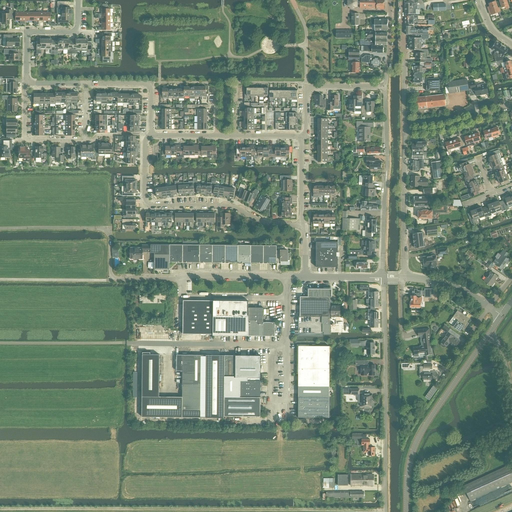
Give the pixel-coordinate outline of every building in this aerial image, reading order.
[(347,0),(347,7),(352,10),(358,7),(358,6),(360,6),(360,8),(368,8),(376,8),(384,9),(384,4),(385,4),(385,0),(384,0),(359,0),(360,2),(358,2),(358,1),(356,0),(347,0)] [(509,9),(508,6),(506,0),(499,0),(502,8),(505,7),(506,10),(509,9)] [(500,7),(498,8),(496,1),(489,3),(490,6),(488,7),(490,14),(492,13),(493,14),(499,12),(499,11),(500,11),(501,11),(500,7)] [(414,4),(405,4),(405,15),(412,15),(416,15),(416,10),(418,10),(418,4),(418,3),(414,4)] [(65,5),(57,5),(57,8),(57,11),(57,14),(58,14),(61,14),(71,14),(72,8),(65,8),(65,5)] [(9,24),(9,18),(12,18),(12,10),(6,10),(6,14),(2,14),(2,19),(0,18),(0,22),(2,23),(2,24),(9,24)] [(61,14),(58,14),(58,17),(57,23),(65,23),(65,20),(71,20),(71,14),(61,14)] [(388,20),(375,20),(375,31),(388,30),(388,20)] [(411,27),(405,27),(405,32),(405,34),(405,35),(411,35),(421,35),(421,36),(428,36),(428,35),(428,31),(433,31),(433,29),(432,28),(429,28),(428,29),(417,29),(417,30),(417,31),(415,31),(415,27),(414,27),(411,27)] [(366,39),(360,39),(360,45),(373,45),(373,38),(375,38),(375,45),(385,46),(387,46),(388,34),(376,33),(376,32),(366,32),(366,39)] [(110,41),(110,37),(112,37),(112,33),(104,33),(104,36),(102,36),(102,40),(101,40),(100,39),(98,39),(98,41),(110,41)] [(3,41),(3,47),(7,47),(19,47),(19,38),(16,38),(16,39),(12,39),(12,35),(3,35),(3,41)] [(40,43),(36,43),(36,54),(41,54),(41,50),(45,50),(45,39),(40,39),(40,43)] [(51,39),(45,39),(45,50),(51,50),(51,51),(54,51),(54,41),(51,41),(51,39)] [(54,41),(54,51),(58,51),(58,50),(63,50),(63,39),(57,39),(57,41),(54,41)] [(69,39),(63,39),(63,50),(67,50),(67,54),(69,54),(71,54),(72,54),(72,52),(72,41),(69,41),(69,39)] [(72,41),(72,52),(72,54),(77,54),(77,51),(81,51),(81,39),(75,39),(75,41),(72,41)] [(87,39),(81,39),(81,51),(87,51),(87,53),(91,53),(91,43),(87,43),(87,39)] [(500,45),(496,42),(493,46),(492,46),(491,48),(491,49),(498,54),(497,55),(497,59),(496,59),(497,62),(498,61),(498,62),(503,60),(506,59),(505,56),(504,55),(508,50),(503,47),(504,47),(500,45)] [(410,44),(410,50),(411,50),(418,50),(418,53),(421,53),(425,53),(427,53),(429,53),(429,50),(421,50),(421,44),(419,44),(410,44)] [(14,54),(14,49),(4,49),(4,54),(9,54),(9,60),(19,60),(19,54),(14,54)] [(110,60),(110,52),(98,52),(98,54),(100,54),(101,53),(102,53),(101,57),(102,57),(102,60),(110,60)] [(418,53),(416,53),(416,59),(421,59),(421,62),(432,62),(434,62),(434,60),(432,60),(432,59),(426,59),(426,57),(427,57),(427,53),(425,53),(421,53),(418,53)] [(362,58),(362,62),(368,63),(371,63),(371,67),(380,68),(381,59),(372,58),(372,56),(366,55),(362,58)] [(511,63),(511,61),(504,62),(503,60),(498,62),(498,64),(505,62),(506,66),(503,67),(503,68),(500,68),(501,70),(503,70),(503,71),(504,70),(507,69),(511,67),(511,63)] [(352,70),(351,72),(360,72),(360,70),(360,62),(352,62),(352,70)] [(414,66),(413,72),(422,72),(423,74),(425,74),(425,69),(431,69),(431,67),(434,67),(434,63),(426,62),(421,62),(420,62),(420,66),(414,66)] [(511,75),(511,67),(507,69),(504,70),(503,71),(503,70),(501,70),(502,73),(505,72),(506,77),(505,77),(506,80),(511,78),(511,75)] [(434,79),(426,79),(427,83),(426,83),(427,91),(443,90),(443,78),(434,79)] [(16,93),(17,82),(14,82),(14,79),(6,79),(6,93),(16,93)] [(449,94),(469,91),(467,79),(448,82),(449,94)] [(486,84),(475,86),(474,81),(469,82),(471,90),(475,89),(476,96),(488,94),(486,84)] [(416,109),(446,106),(444,94),(415,98),(416,109)] [(10,99),(10,96),(2,96),(2,99),(8,99),(8,111),(16,111),(16,99),(10,99)] [(323,101),(323,96),(315,96),(315,102),(317,102),(317,105),(321,105),(321,107),(326,107),(326,101),(323,101)] [(331,102),(328,102),(328,110),(333,110),(333,109),(340,109),(340,105),(340,102),(339,102),(339,96),(331,96),(331,102)] [(354,100),(350,100),(350,103),(350,111),(354,111),(355,111),(356,112),(361,112),(362,111),(362,106),(362,96),(354,96),(354,100)] [(362,106),(362,111),(362,114),(367,114),(368,115),(370,115),(371,114),(371,112),(374,112),(374,102),(367,102),(367,106),(362,106)] [(13,120),(13,116),(6,116),(6,126),(16,126),(16,120),(13,120)] [(373,123),(363,123),(363,121),(356,121),(356,127),(358,127),(359,141),(371,141),(371,128),(374,128),(373,123)] [(16,133),(16,126),(6,126),(6,137),(13,137),(13,133),(16,133)] [(493,137),(500,135),(497,127),(491,129),(493,137)] [(486,139),(493,137),(491,129),(483,131),(486,139)] [(471,135),(474,142),(481,140),(478,133),(471,135)] [(474,142),(471,135),(464,137),(467,146),(469,146),(470,147),(474,146),(474,142)] [(455,148),(461,146),(459,138),(452,141),(455,148)] [(9,144),(7,144),(7,139),(1,139),(1,146),(0,146),(0,150),(1,150),(1,156),(5,156),(5,157),(9,157),(9,149),(9,147),(10,146),(10,145),(10,144),(9,144)] [(450,149),(455,148),(452,141),(445,143),(448,150),(448,151),(445,152),(447,158),(450,157),(449,154),(451,153),(450,149)] [(426,146),(426,142),(416,142),(416,144),(412,144),(412,151),(423,151),(423,146),(426,146)] [(96,150),(95,157),(98,157),(98,155),(98,154),(104,154),(104,144),(98,144),(98,149),(96,149),(96,150)] [(104,144),(104,154),(110,154),(110,158),(113,158),(113,149),(111,149),(111,144),(104,144)] [(80,148),(77,148),(77,150),(77,158),(80,158),(80,157),(86,157),(86,145),(80,145),(80,148)] [(93,145),(86,145),(86,157),(92,157),(92,160),(95,160),(95,158),(95,157),(96,150),(93,150),(93,145)] [(171,155),(171,146),(168,146),(168,145),(162,145),(162,155),(171,155)] [(180,158),(180,145),(174,145),(174,146),(171,146),(171,155),(176,155),(176,158),(180,158)] [(189,155),(189,147),(186,147),(186,145),(180,145),(180,158),(184,158),(184,155),(189,155)] [(198,155),(198,145),(192,145),(192,147),(189,147),(189,155),(198,155)] [(207,155),(207,147),(204,147),(204,145),(198,145),(198,155),(207,155)] [(213,158),(213,155),(216,155),(216,145),(210,145),(210,147),(207,147),(207,155),(207,158),(213,158)] [(244,146),(237,146),(237,157),(246,157),(246,147),(244,147),(244,146)] [(248,147),(246,147),(246,157),(246,160),(251,160),(251,157),(251,156),(254,156),(255,156),(255,146),(248,146),(248,147)] [(255,156),(254,156),(254,159),(258,159),(258,157),(263,157),(263,147),(261,147),(261,146),(255,146),(255,156)] [(266,148),(263,147),(263,157),(272,157),(272,146),(266,146),(266,148)] [(278,146),(272,146),(272,157),(281,157),(281,148),(278,148),(278,146)] [(283,148),(281,148),(281,157),(286,157),(286,158),(290,158),(290,153),(290,146),(283,146),(283,148)] [(26,150),(26,147),(18,147),(18,158),(23,158),(23,161),(29,162),(29,150),(26,150)] [(43,153),(43,147),(35,147),(35,158),(41,158),(41,159),(46,159),(46,153),(43,153)] [(60,155),(60,147),(52,147),(52,157),(57,157),(57,162),(63,162),(63,155),(60,155)] [(74,160),(74,158),(75,158),(75,147),(67,147),(67,158),(68,158),(68,160),(69,161),(73,161),(74,160)] [(489,160),(488,160),(489,163),(501,158),(499,153),(500,153),(499,150),(496,151),(488,154),(489,157),(488,157),(489,160)] [(374,161),(374,157),(366,157),(366,163),(370,163),(370,169),(381,169),(381,168),(381,167),(381,165),(381,161),(374,161)] [(501,158),(489,163),(490,166),(491,165),(492,168),(493,167),(494,170),(495,170),(496,170),(504,166),(501,158)] [(464,172),(473,169),(472,166),(471,166),(470,164),(469,164),(468,161),(459,165),(460,166),(457,167),(459,171),(462,172),(462,173),(464,172)] [(423,169),(424,162),(419,162),(419,163),(418,163),(418,166),(410,166),(410,170),(418,171),(418,168),(419,168),(419,169),(423,169)] [(443,177),(441,164),(437,164),(437,162),(431,163),(434,178),(443,177)] [(496,170),(495,170),(497,175),(495,176),(496,178),(506,175),(504,170),(505,170),(504,166),(496,170)] [(465,181),(474,178),(473,175),(474,174),(473,172),(474,171),(473,169),(464,172),(466,177),(464,178),(465,181)] [(506,175),(496,178),(497,181),(499,181),(499,183),(501,183),(502,186),(510,183),(509,180),(510,179),(508,174),(506,175)] [(134,180),(134,176),(123,176),(123,181),(126,181),(126,186),(137,186),(137,180),(134,180)] [(287,180),(287,176),(280,176),(280,180),(283,180),(283,191),(292,191),(292,180),(287,180)] [(359,176),(359,183),(362,183),(364,183),(364,186),(371,186),(371,183),(372,183),(373,176),(363,176),(359,176)] [(419,179),(419,177),(411,177),(411,187),(419,187),(419,186),(427,186),(428,179),(419,179)] [(470,188),(479,185),(478,182),(477,183),(476,180),(475,181),(474,178),(465,181),(467,184),(468,183),(470,188)] [(245,190),(245,185),(241,183),(238,190),(241,191),(239,197),(239,198),(240,199),(241,199),(242,199),(244,200),(245,200),(248,192),(248,191),(245,190)] [(479,185),(470,188),(472,193),(470,194),(472,197),(480,194),(479,191),(480,191),(479,188),(480,188),(479,185)] [(137,193),(137,186),(126,186),(126,191),(122,191),(122,196),(134,196),(134,193),(137,193)] [(172,195),(171,186),(166,187),(167,196),(171,195),(171,198),(174,197),(174,195),(172,195)] [(224,196),(225,187),(220,186),(219,195),(217,195),(217,197),(220,198),(220,195),(224,196)] [(364,186),(363,189),(366,189),(366,196),(376,197),(376,190),(371,189),(371,186),(364,186)] [(256,198),(259,190),(256,189),(251,193),(248,192),(245,200),(244,200),(247,201),(247,202),(248,203),(249,202),(250,203),(253,196),(256,198)] [(262,196),(261,195),(259,199),(260,199),(256,206),(263,211),(265,207),(266,208),(266,209),(269,209),(269,200),(269,198),(268,197),(266,197),(266,198),(262,196)] [(509,208),(511,206),(511,200),(510,195),(507,196),(507,197),(505,198),(505,200),(502,201),(506,210),(509,209),(509,208)] [(428,197),(427,197),(427,196),(425,196),(424,197),(414,197),(414,207),(428,207),(428,197)] [(292,204),(292,198),(282,198),(282,207),(291,207),(291,204),(292,204)] [(136,208),(136,199),(127,199),(127,208),(136,208)] [(499,201),(496,202),(496,201),(493,202),(497,212),(502,210),(502,211),(506,210),(502,201),(499,202),(499,201)] [(377,209),(377,205),(367,204),(367,202),(361,202),(361,204),(361,209),(367,209),(367,210),(371,210),(371,209),(377,209)] [(491,214),(497,212),(493,202),(490,203),(490,204),(488,205),(488,206),(485,207),(488,216),(492,215),(491,214)] [(291,210),(291,207),(282,207),(282,212),(280,212),(280,217),(282,217),(282,218),(284,218),(284,217),(286,217),(286,216),(292,216),(292,210),(291,210)] [(481,207),(479,208),(478,207),(475,208),(479,218),(485,216),(485,218),(488,216),(485,207),(482,208),(481,207)] [(136,217),(136,208),(127,208),(127,214),(124,214),(124,217),(136,217)] [(474,220),(479,218),(475,208),(472,209),(473,210),(470,211),(471,212),(468,214),(472,224),(475,223),(474,220)] [(419,214),(418,215),(418,218),(419,218),(423,218),(423,220),(428,220),(428,218),(433,218),(433,214),(434,214),(434,212),(432,212),(432,211),(428,211),(428,210),(423,210),(423,211),(419,211),(419,214)] [(231,224),(231,213),(221,213),(221,220),(218,220),(218,227),(224,227),(224,224),(231,224)] [(368,225),(376,225),(376,220),(372,220),(372,217),(367,217),(367,220),(368,220),(368,225)] [(123,229),(126,229),(136,229),(136,227),(138,226),(136,224),(136,222),(134,222),(134,219),(123,219),(123,223),(124,225),(123,225),(123,229)] [(357,219),(348,219),(342,219),(342,229),(360,229),(360,226),(357,226),(357,219)] [(376,233),(376,225),(368,225),(368,227),(365,227),(365,237),(372,237),(372,233),(376,233)] [(422,232),(413,233),(413,238),(414,243),(415,248),(424,247),(424,246),(425,246),(424,242),(423,242),(423,238),(422,232)] [(349,254),(348,254),(348,259),(353,259),(353,258),(357,258),(357,255),(361,255),(364,255),(368,255),(371,255),(371,251),(375,251),(375,246),(376,245),(376,243),(375,243),(375,241),(373,241),(373,240),(372,239),(367,239),(366,239),(366,246),(364,246),(364,251),(361,251),(349,250),(349,254)] [(316,242),(316,246),(316,249),(316,255),(316,257),(316,267),(327,267),(329,267),(330,267),(332,267),(338,267),(338,257),(337,257),(337,252),(338,252),(338,242),(328,242),(317,242),(316,242)] [(130,254),(130,259),(143,259),(143,252),(151,253),(151,245),(142,245),(142,248),(130,248),(130,254)] [(151,253),(154,253),(154,270),(170,270),(170,262),(183,263),(183,245),(151,245),(151,253)] [(183,245),(183,263),(187,263),(190,263),(200,263),(200,245),(193,245),(183,245)] [(200,245),(200,263),(204,263),(211,263),(212,263),(213,245),(202,245),(200,245)] [(213,245),(212,263),(219,263),(221,263),(225,263),(225,245),(213,245)] [(225,245),(225,263),(229,263),(232,263),(238,263),(238,245),(225,245)] [(238,245),(238,263),(242,263),(251,263),(251,246),(238,245)] [(251,246),(251,263),(252,263),(257,263),(259,263),(263,263),(264,246),(251,246)] [(264,246),(263,263),(267,263),(270,263),(276,263),(276,258),(276,247),(276,246),(264,246)] [(276,247),(276,258),(277,258),(277,257),(281,257),(281,258),(281,261),(287,261),(289,261),(290,261),(290,260),(290,256),(290,255),(290,254),(287,254),(287,253),(287,251),(284,250),(284,247),(276,247)] [(506,257),(508,253),(503,250),(500,254),(501,256),(498,260),(496,258),(493,262),(496,264),(495,264),(499,267),(502,270),(506,264),(507,264),(510,260),(506,257)] [(436,265),(437,265),(436,256),(423,257),(424,261),(423,261),(423,263),(424,263),(425,266),(428,266),(429,269),(437,268),(436,265)] [(494,274),(490,271),(484,281),(492,287),(494,283),(494,282),(498,276),(494,274)] [(300,316),(300,317),(310,317),(310,329),(305,329),(305,333),(331,334),(331,332),(331,324),(330,324),(330,317),(330,315),(330,306),(330,297),(331,297),(332,297),(332,296),(332,291),(332,290),(330,289),(330,288),(325,288),(311,288),(309,290),(308,296),(300,296),(300,316)] [(422,302),(422,295),(425,295),(431,295),(431,289),(425,289),(425,291),(422,291),(422,290),(418,290),(418,289),(415,289),(415,291),(413,291),(413,293),(410,293),(410,298),(412,298),(412,302),(411,302),(411,303),(410,304),(410,306),(411,307),(411,311),(422,311),(422,307),(421,307),(421,302),(422,302)] [(183,318),(183,334),(213,335),(213,331),(213,316),(213,303),(213,302),(213,301),(211,301),(209,301),(183,301),(183,318)] [(213,301),(213,303),(213,316),(234,316),(249,316),(249,308),(248,308),(248,302),(248,301),(245,301),(234,301),(224,301),(213,301)] [(330,306),(330,315),(331,315),(331,317),(340,317),(340,316),(340,306),(331,306),(330,306)] [(249,316),(249,320),(258,320),(257,324),(264,324),(264,322),(263,322),(263,309),(263,308),(249,308),(249,316)] [(379,319),(379,312),(375,312),(375,309),(368,309),(368,314),(368,319),(371,319),(379,319)] [(465,325),(469,319),(458,310),(449,322),(461,331),(462,329),(464,330),(467,327),(465,325)] [(213,335),(213,336),(216,336),(218,336),(223,336),(228,336),(233,336),(238,336),(243,336),(249,336),(249,320),(249,316),(234,316),(213,316),(213,331),(213,335)] [(143,318),(143,335),(183,335),(183,334),(183,330),(183,318),(143,318)] [(249,336),(251,336),(255,336),(265,336),(270,336),(275,336),(275,326),(275,323),(264,322),(264,324),(257,324),(258,320),(249,320),(249,336)] [(418,347),(414,347),(415,357),(419,356),(419,354),(425,353),(425,356),(425,358),(425,360),(428,360),(428,357),(428,355),(432,355),(431,346),(432,346),(431,343),(430,329),(418,330),(419,336),(421,335),(422,344),(422,347),(418,347)] [(445,347),(446,346),(447,346),(450,341),(456,346),(460,341),(448,333),(441,342),(442,343),(441,344),(441,345),(441,346),(443,347),(444,347),(445,347)] [(329,386),(329,346),(298,346),(298,386),(329,386)] [(143,354),(142,417),(157,417),(173,418),(182,418),(199,418),(205,418),(206,418),(206,387),(206,379),(206,376),(207,355),(206,355),(205,355),(199,355),(192,355),(189,355),(187,355),(187,354),(188,354),(187,354),(182,354),(182,355),(177,355),(177,371),(183,371),(182,387),(182,397),(175,397),(165,397),(159,397),(159,376),(159,355),(150,355),(150,353),(143,353),(143,354)] [(206,387),(206,418),(219,418),(224,418),(224,405),(224,388),(224,356),(223,356),(214,355),(207,355),(206,376),(206,379),(206,387)] [(225,375),(225,376),(234,376),(235,376),(235,356),(235,355),(234,355),(231,355),(225,355),(225,356),(225,366),(225,375)] [(236,356),(235,366),(235,378),(246,378),(248,378),(260,378),(261,356),(236,356)] [(375,375),(375,372),(375,365),(367,365),(367,361),(356,361),(356,366),(361,366),(361,375),(367,375),(367,374),(369,373),(369,375),(375,375)] [(424,369),(423,369),(423,378),(423,380),(423,382),(431,382),(431,379),(432,379),(432,373),(430,373),(430,369),(433,369),(432,364),(424,365),(424,369)] [(224,388),(224,397),(240,397),(240,396),(252,396),(260,396),(260,391),(260,385),(260,381),(260,378),(248,378),(246,378),(235,378),(234,378),(234,376),(225,376),(224,388)] [(329,397),(329,386),(298,386),(298,397),(329,397)] [(430,399),(437,390),(434,387),(426,397),(430,399)] [(371,400),(371,394),(362,394),(362,408),(364,408),(364,409),(365,410),(366,411),(368,411),(369,410),(370,409),(370,408),(371,408),(371,407),(373,407),(373,400),(371,400)] [(224,397),(224,416),(236,417),(249,417),(260,417),(260,397),(247,397),(240,397),(224,397)] [(329,418),(329,397),(298,397),(298,418),(329,418)] [(369,445),(370,445),(370,440),(362,440),(362,445),(364,445),(364,452),(368,452),(368,456),(375,456),(374,455),(375,454),(375,453),(374,452),(374,447),(369,447),(369,445)] [(471,501),(511,481),(511,468),(510,465),(464,486),(471,501)] [(338,486),(348,486),(348,475),(338,475),(338,486)] [(350,486),(373,486),(373,475),(350,475),(350,486)] [(324,488),(329,488),(334,488),(334,478),(329,478),(329,479),(323,479),(324,488)]
